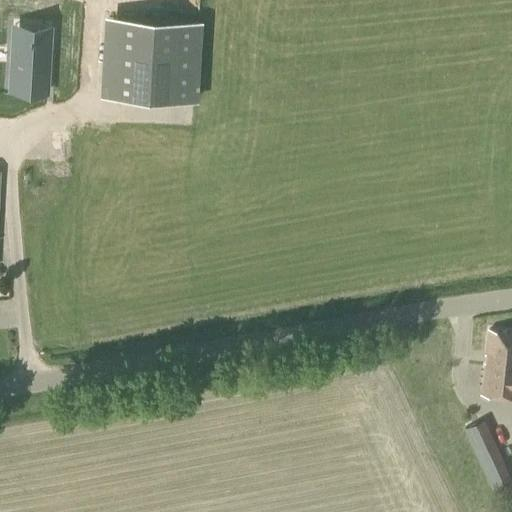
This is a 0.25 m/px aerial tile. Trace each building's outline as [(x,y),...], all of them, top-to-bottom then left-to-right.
[(193,100),(198,19),(120,15),(116,95),(193,100)] [(47,93),(51,38),(13,35),(9,91),(47,93)] [(511,331),(490,329),(483,394),(511,396),(511,331)] [(485,418),(465,428),(470,439),(490,429),(485,418)] [(491,482),(510,473),(505,461),(485,470),(491,482)]
